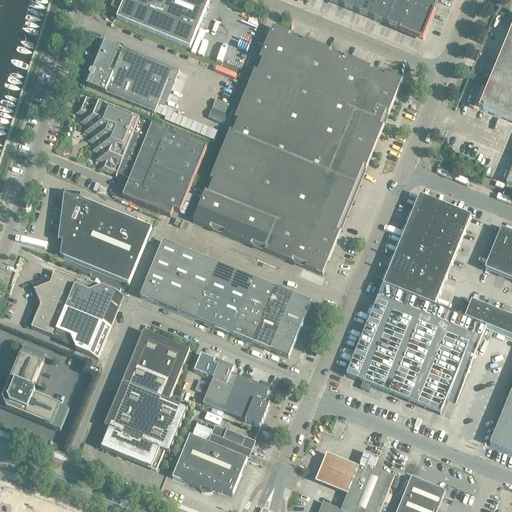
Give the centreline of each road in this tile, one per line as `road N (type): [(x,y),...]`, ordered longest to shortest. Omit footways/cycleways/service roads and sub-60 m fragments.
road 1 (unclassified): [(60,480),(125,318),(138,310),(315,383)]
road 2 (unclassified): [(0,271),(86,0)]
road 3 (unclassified): [(315,383),(402,170)]
road 4 (unclassified): [(257,0),(441,77)]
road 5 (unclassified): [(490,472),(310,395)]
road 6 (unknown): [(79,21),(221,81)]
road 7 (unclassified): [(494,207),(463,286),(511,306)]
